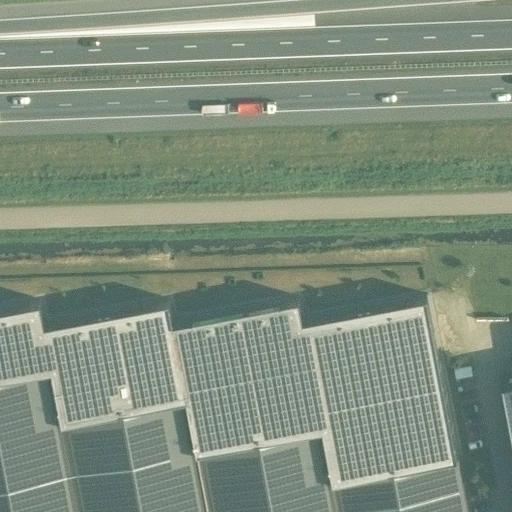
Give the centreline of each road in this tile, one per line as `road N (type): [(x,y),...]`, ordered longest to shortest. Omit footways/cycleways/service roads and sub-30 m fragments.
road 1 (unclassified): [(0,226),(511,201)]
road 2 (motorway): [(511,35),(0,55)]
road 3 (motorway): [(0,107),(511,88)]
road 4 (motorway): [(386,0),(0,39)]
